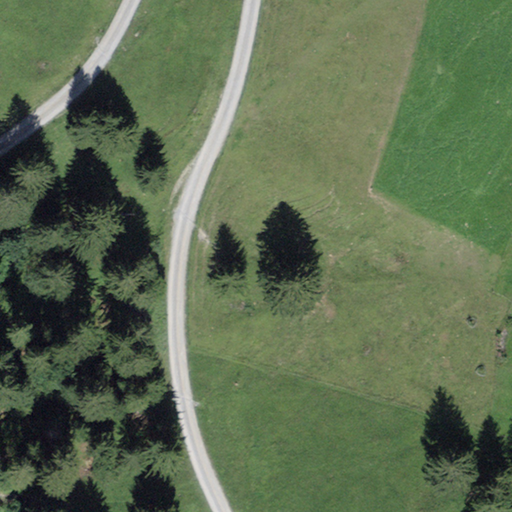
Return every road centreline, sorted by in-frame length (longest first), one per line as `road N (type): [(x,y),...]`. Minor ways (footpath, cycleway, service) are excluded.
road 1 (track): [(223,511),(196,453),(178,347),(177,281),(186,209),(229,102),(253,0)]
road 2 (track): [(133,0),(97,67),(0,147)]
